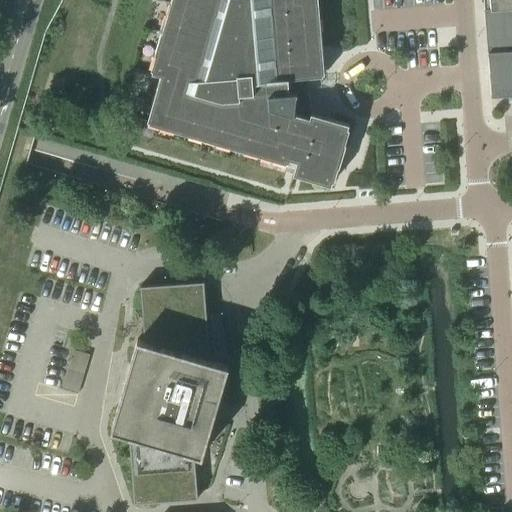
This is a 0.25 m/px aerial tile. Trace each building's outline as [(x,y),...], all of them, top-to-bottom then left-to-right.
[(172,0),(152,72),(160,75),(188,83),(212,0),(172,0)] [(275,0),(286,121),(291,123),(280,159),(296,164),(293,174),(331,185),(349,124),(310,113),(307,78),(315,77),(314,65),(319,65),(313,0),(275,0)] [(511,0),(483,0),(484,9),(511,6),(511,0)] [(511,6),(484,9),(491,97),(508,95),(508,101),(511,105),(511,104),(511,6)] [(291,123),(286,121),(186,92),(188,83),(160,75),(147,121),(280,159),(291,123)] [(204,281),(140,286),(144,340),(137,338),(110,429),(128,434),(134,503),(197,498),(194,453),(201,456),(228,365),(210,359),(204,281)] [(78,340),(69,337),(66,347),(73,349),(76,350),(78,340)]
